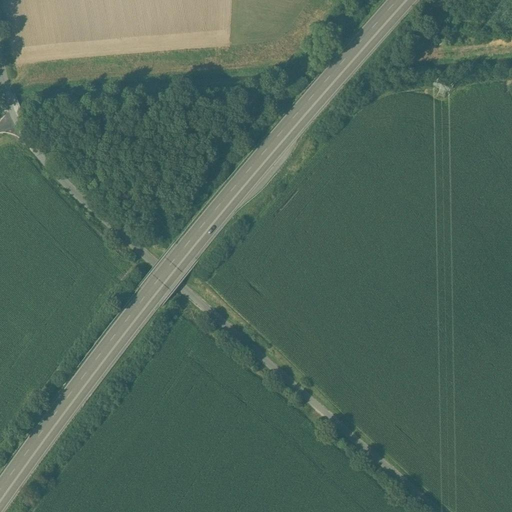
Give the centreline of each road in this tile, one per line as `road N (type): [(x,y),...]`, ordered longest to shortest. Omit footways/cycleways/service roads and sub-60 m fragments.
road 1 (trunk): [(403,0),(178,259),(0,498)]
road 2 (unclassified): [(436,511),(79,198),(15,123)]
